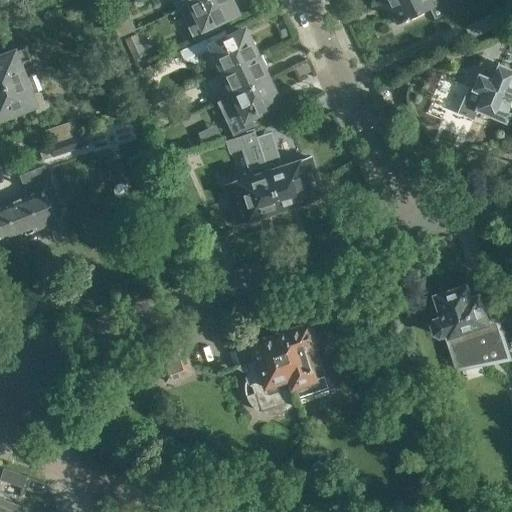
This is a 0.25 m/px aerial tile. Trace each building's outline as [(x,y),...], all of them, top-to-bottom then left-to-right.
[(198,0),(181,8),(196,39),(220,28),(216,21),(236,11),(230,0),(198,0)] [(384,0),(380,2),(384,10),(389,7),(396,23),(430,7),(435,18),(457,7),(453,0),(384,0)] [(465,27),(471,38),(500,24),(494,13),(465,27)] [(217,56),(224,69),(258,53),(258,52),(256,53),(245,30),(228,37),(225,30),(180,51),(184,59),(198,65),(202,54),(210,50),(213,57),(217,56)] [(0,56),(0,88),(33,76),(32,75),(28,76),(22,61),(30,58),(26,47),(15,52),(15,51),(0,56)] [(258,53),(224,69),(235,93),(270,77),(258,53)] [(480,72),(466,105),(506,122),(511,108),(511,67),(499,62),(492,76),(490,75),(489,76),(480,72)] [(33,76),(0,88),(0,118),(35,104),(37,111),(50,106),(48,99),(44,100),(41,92),(39,93),(36,87),(44,85),(40,74),(33,77),(33,76)] [(270,77),(235,93),(246,117),(279,102),(268,78),(270,77)] [(45,130),(49,144),(74,136),(69,121),(45,130)] [(257,141),(280,211),(322,197),(308,156),(302,158),(302,157),(281,164),(270,132),(256,136),(258,141),(257,141)] [(74,136),(49,144),(52,154),(78,146),(74,136)] [(280,211),(257,141),(249,144),(252,153),(256,165),(255,173),(233,180),(233,181),(227,183),(241,224),(280,211)] [(57,197),(44,166),(21,175),(28,194),(0,205),(0,233),(3,243),(57,221),(49,201),(57,197)] [(445,334),(446,337),(448,336),(449,341),(447,342),(455,366),(476,358),(503,342),(497,325),(487,328),(485,323),(487,323),(477,293),(469,296),(465,284),(433,294),(440,315),(434,318),(430,324),(434,332),(439,336),(445,334)] [(365,323),(370,323),(374,338),(384,335),(374,299),(360,302),(365,323)] [(274,332),(298,400),(329,389),(316,349),(319,348),(310,321),(274,332)] [(298,400),(274,332),(247,341),(248,343),(233,348),(240,366),(235,367),(246,373),(246,375),(245,377),(245,379),(246,381),(247,383),(249,385),(252,386),(254,393),(247,395),(247,396),(249,401),(252,405),(255,408),(261,412),(265,413),(271,414),(276,414),(281,413),(284,412),(288,409),(293,405),(295,401),(298,400)] [(155,348),(162,369),(187,361),(180,340),(155,348)] [(424,422),(420,408),(403,412),(406,426),(424,422)] [(0,489),(2,490),(6,481),(23,487),(27,475),(4,467),(0,477),(0,489)]
